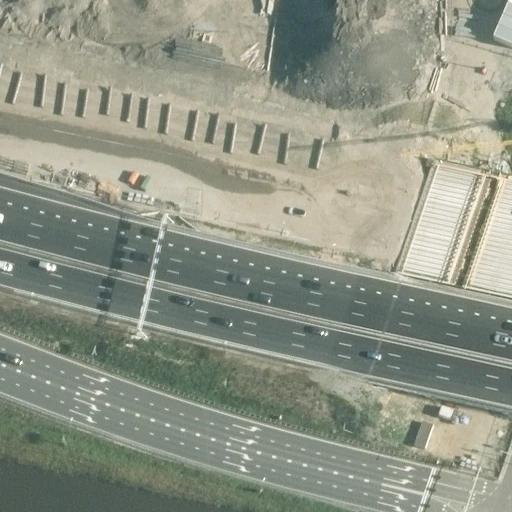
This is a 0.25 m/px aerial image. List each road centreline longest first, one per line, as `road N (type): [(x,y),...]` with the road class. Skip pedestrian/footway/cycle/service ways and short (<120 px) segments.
road 1 (motorway): [(0,261),(511,387)]
road 2 (motorway): [(511,230),(0,114)]
road 3 (motorway): [(0,159),(511,272)]
road 4 (motorway): [(0,375),(87,413),(498,511)]
